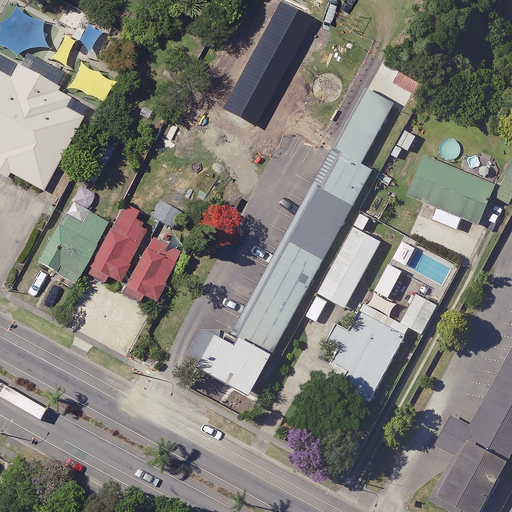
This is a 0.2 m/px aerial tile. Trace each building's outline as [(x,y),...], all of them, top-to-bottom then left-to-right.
[(89,49),(99,31),(78,20),(68,37),(89,49)] [(83,123),(0,74),(0,176),(39,199),(83,123)] [(393,103),(366,88),(234,329),(218,321),(195,363),(249,392),(372,168),(361,162),(393,103)] [(94,182),(114,145),(97,136),(77,173),(94,182)] [(495,185),(425,154),(408,194),(436,206),(431,217),(456,228),(461,217),(477,224),(495,185)] [(511,156),(494,195),(511,203),(511,156)] [(73,280),(105,218),(88,209),(68,199),(36,261),(73,280)] [(179,209),(162,199),(152,216),(170,226),(179,209)] [(132,208),(122,202),(85,271),(103,281),(107,274),(117,279),(150,218),(132,208)] [(389,226),(361,211),(317,291),(345,307),(389,226)] [(179,249),(151,233),(123,284),(151,300),(179,249)] [(460,265),(448,259),(438,277),(450,284),(460,265)] [(438,303),(416,293),(402,323),(423,333),(438,303)] [(408,327),(362,302),(348,329),(335,322),(325,340),(336,346),(326,364),(343,373),(338,382),(369,399),(408,327)] [(511,450),(511,350),(474,422),(450,409),(432,442),(455,455),(431,500),(453,511),(470,511),(471,511),(473,511),(476,511),(505,459),(507,461),(511,450)]
